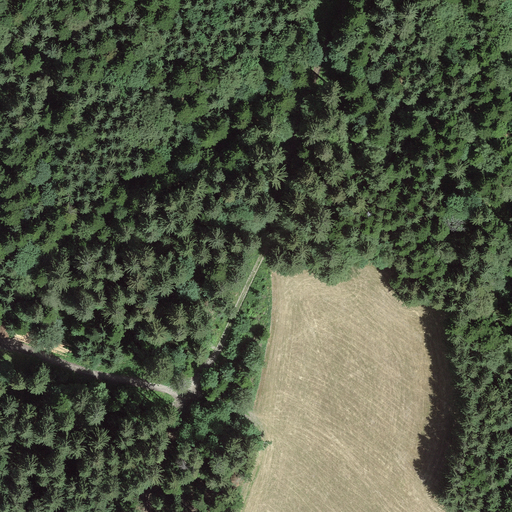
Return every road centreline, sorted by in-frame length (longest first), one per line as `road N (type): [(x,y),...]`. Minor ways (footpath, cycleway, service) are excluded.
road 1 (track): [(187,393),(254,274),(340,0)]
road 2 (track): [(0,339),(102,376),(187,393)]
